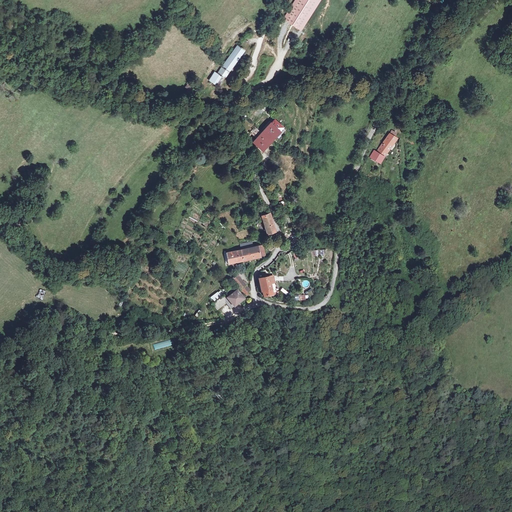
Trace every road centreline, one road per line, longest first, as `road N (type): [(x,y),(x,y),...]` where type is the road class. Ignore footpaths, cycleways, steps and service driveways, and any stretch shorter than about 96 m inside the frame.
road 1 (unclassified): [(498,0),(373,128),(347,196),(330,294),(311,310),(263,303),(254,294),(254,273),(279,236),(225,122),(267,23)]
road 2 (track): [(361,433),(268,474),(225,511)]
